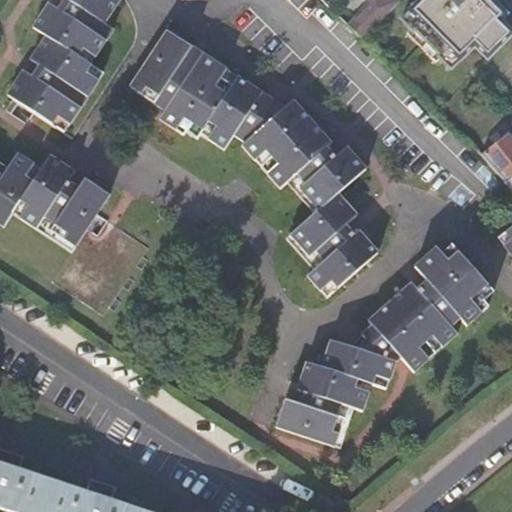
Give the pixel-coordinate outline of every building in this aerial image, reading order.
[(5,96),(50,126),(55,118),(67,126),(97,82),(84,73),(89,66),(88,65),(76,57),(80,50),(92,58),(111,30),(102,24),(118,1),(116,0),(62,0),(56,9),(53,7),(47,3),(39,16),(31,28),(45,38),(29,61),(37,67),(30,77),(28,75),(22,71),(14,83),(5,96)] [(365,0),(369,3),(347,26),(361,39),(382,18),(383,19),(397,5),(392,0),(390,0),(388,2),(383,7),(373,0),(365,0)] [(422,0),(408,15),(401,22),(451,71),(474,48),(487,60),(511,35),(499,22),(505,16),(489,1),(489,0),(422,0)] [(165,31),(135,76),(143,82),(135,93),(162,111),(157,120),(181,136),(184,132),(190,123),(201,131),(206,123),(213,128),(205,140),(222,151),(232,136),(243,144),(282,109),(280,108),(270,101),(235,78),(230,86),(220,79),(225,71),(200,55),(178,40),(165,31)] [(291,101),(282,109),(243,144),(240,147),(253,162),(264,153),(270,159),(275,165),(264,175),(278,190),(285,184),(295,175),(303,184),(297,190),(316,211),(312,215),(288,236),(307,258),(314,252),(322,261),(311,271),(305,277),(318,292),(328,283),(334,290),(375,254),(356,231),(352,235),(344,226),(355,217),(335,195),(364,170),(354,159),(344,148),(339,153),(333,158),(325,149),(330,145),(291,101)] [(511,142),(507,137),(481,157),(511,194),(511,142)] [(24,176),(32,165),(15,154),(6,168),(1,175),(0,175),(0,226),(2,228),(11,215),(19,203),(25,207),(17,219),(34,230),(42,218),(55,226),(50,234),(72,249),(107,196),(82,180),(76,189),(66,182),(72,173),(47,156),(38,169),(31,181),(24,176)] [(508,240),(500,246),(511,260),(511,224),(502,232),(508,240)] [(429,338),(438,349),(454,335),(447,328),(457,319),(463,326),(485,307),(480,302),(475,295),(485,286),(455,252),(444,261),(438,254),(434,249),(411,268),(424,283),(414,291),(413,290),(408,284),(392,298),(429,338)] [(438,349),(392,298),(368,319),(372,325),(352,344),(329,338),(321,365),(387,389),(397,361),(403,355),(416,373),(438,349)] [(354,381),(319,368),(303,363),(294,392),(299,393),(295,404),(282,400),(272,428),(332,448),(341,420),(333,418),(337,406),(350,411),(359,414),(366,394),(352,389),(354,381)] [(0,511),(2,511),(137,511),(109,503),(111,498),(112,499),(115,490),(88,481),(86,490),(85,494),(17,472),(18,467),(19,467),(22,458),(0,451),(0,511)]
